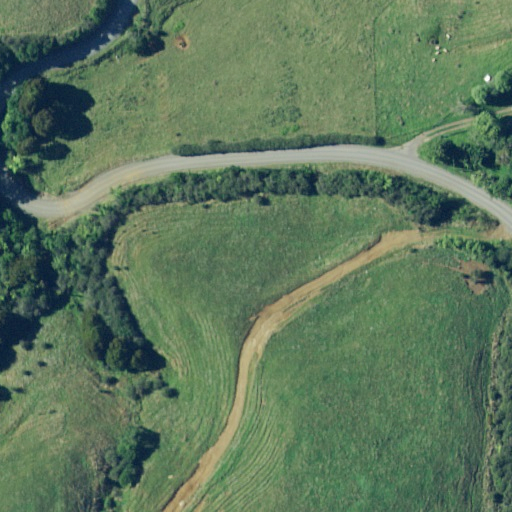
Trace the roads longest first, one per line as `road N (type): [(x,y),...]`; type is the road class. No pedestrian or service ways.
road 1 (unclassified): [(0,178),(51,189),(140,154),(390,155),(458,177),(511,214)]
road 2 (unclassified): [(96,0),(82,32),(0,64)]
